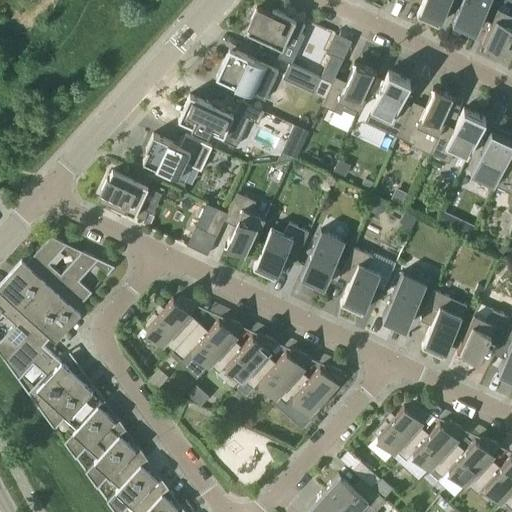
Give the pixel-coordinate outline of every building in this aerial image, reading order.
[(423,0),(417,14),(438,24),(449,0),(423,0)] [(460,0),(452,19),(462,24),(475,30),(482,16),(489,0),(460,0)] [(502,54),(511,34),(511,31),(511,0),(489,0),(482,16),(491,20),(480,43),(502,54)] [(273,10),(271,13),(257,7),(250,22),(251,23),(247,31),(282,48),(291,28),(301,32),(305,23),(272,8),(272,9),(273,10)] [(230,48),(227,53),(216,76),(254,94),(259,83),(268,87),(274,74),(276,75),(278,71),(230,48)] [(332,82),(333,79),(343,58),(332,53),(321,77),(290,62),(283,77),(314,92),(321,77),(332,82)] [(333,79),(332,82),(322,104),(340,113),(347,103),(359,109),(377,72),(356,61),(345,85),(333,79)] [(400,130),(412,105),(412,106),(410,105),(409,109),(399,104),(410,80),(388,70),(365,121),(397,136),(400,130)] [(438,135),(443,123),(455,97),(434,87),(423,111),(412,105),(400,130),(416,137),(413,145),(429,153),(438,135)] [(178,119),(189,124),(192,125),(191,127),(207,134),(209,129),(223,136),(222,138),(221,137),(220,139),(237,147),(250,119),(266,127),(272,114),(249,103),(240,99),(240,101),(248,105),(243,115),(213,100),(211,104),(190,94),(182,110),(181,109),(180,111),(181,112),(178,119)] [(464,108),(454,128),(453,132),(443,127),(444,123),(443,123),(438,135),(429,153),(449,162),(455,151),(467,157),(486,118),(464,108)] [(505,160),(507,156),(511,145),(511,138),(491,129),(470,173),(494,184),(494,185),(498,187),(510,162),(505,160)] [(185,133),(179,145),(153,133),(146,148),(148,150),(143,161),(178,177),(185,162),(201,170),(212,146),(185,133)] [(345,176),(351,164),(339,158),(333,170),(345,176)] [(511,162),(510,162),(498,187),(511,193),(511,162)] [(112,204),(144,219),(148,210),(139,206),(148,186),(112,169),(108,178),(107,177),(100,193),(115,200),(114,204),(113,203),(112,204)] [(407,191),(396,186),(391,197),(402,202),(407,191)] [(237,191),(227,213),(225,217),(237,222),(226,245),(248,255),(265,217),(253,212),(256,200),(237,191)] [(225,217),(227,213),(216,207),(204,231),(216,236),(225,217)] [(296,257),(294,261),(295,261),(309,231),(289,222),(284,233),(271,227),(252,266),(274,276),(286,252),(296,257)] [(324,284),(326,280),(345,240),(321,229),(300,273),(324,284)] [(26,312),(38,299),(60,273),(49,263),(67,243),(50,235),(26,262),(21,258),(0,281),(0,289),(0,290),(1,289),(6,293),(5,294),(26,312)] [(511,247),(502,243),(498,251),(509,256),(511,249),(511,247)] [(75,259),(82,250),(71,245),(67,252),(74,258),(75,259)] [(339,276),(349,281),(340,302),(362,312),(380,273),(367,267),(373,255),(353,246),(339,276)] [(75,259),(74,258),(60,273),(38,299),(68,326),(80,312),(76,308),(91,291),(79,280),(98,258),(82,250),(75,259)] [(99,266),(107,274),(115,265),(102,260),(99,266)] [(406,326),(408,322),(426,282),(403,271),(382,315),(406,326)] [(480,298),(485,287),(478,284),(473,295),(480,298)] [(31,328),(46,341),(51,336),(55,340),(68,326),(38,299),(26,312),(5,294),(6,293),(1,289),(0,290),(0,353),(4,359),(31,328)] [(420,319),(431,324),(421,345),(443,355),(467,304),(434,289),(420,319)] [(198,305),(199,304),(179,295),(179,296),(180,296),(176,300),(173,297),(157,314),(154,312),(155,311),(154,310),(142,324),(143,324),(144,323),(147,326),(146,327),(163,343),(164,342),(173,350),(199,322),(193,328),(184,319),(198,305)] [(474,312),(456,350),(477,360),(489,337),(500,342),(511,317),(493,308),(486,318),(474,312)] [(244,326),(244,325),(225,316),(224,317),(225,318),(222,322),(219,318),(205,334),(196,326),(199,322),(173,350),(183,359),(192,349),(209,364),(209,363),(230,341),(243,326),(244,326)] [(43,345),(46,341),(31,328),(4,359),(43,413),(77,376),(43,345)] [(277,342),(278,341),(259,332),(258,333),(259,334),(256,337),(252,334),(238,349),(230,341),(209,363),(219,372),(226,365),(242,380),(263,357),(277,342)] [(511,375),(511,339),(498,370),(511,375)] [(242,380),(252,389),(259,380),(276,396),(277,395),(297,373),(311,358),(312,357),(292,348),(292,349),(293,349),(289,353),(286,350),(272,365),(263,357),(242,380)] [(314,415),(315,413),(329,398),(328,397),(327,398),(324,395),(344,373),(345,374),(346,373),(326,364),(326,365),(327,365),(323,369),(320,366),(306,381),(297,373),(277,395),(286,404),(293,396),(310,411),(311,410),(314,413),(312,414),(314,415)] [(92,389),(77,376),(43,413),(54,429),(66,416),(78,426),(78,427),(98,405),(99,406),(105,399),(95,386),(92,389)] [(242,380),(237,386),(247,395),(252,389),(242,380)] [(394,450),(395,450),(415,427),(429,412),(429,413),(429,411),(410,402),(410,404),(411,404),(407,408),(404,405),(388,422),(385,420),(386,419),(385,418),(373,431),(374,432),(375,431),(378,433),(377,435),(394,450)] [(113,419),(99,406),(98,405),(78,427),(78,426),(64,442),(76,458),(87,445),(99,456),(100,456),(119,435),(120,435),(126,429),(116,415),(113,419)] [(446,419),(445,420),(446,421),(443,425),(439,421),(426,437),(415,427),(395,450),(406,460),(413,452),(430,467),(430,466),(451,444),(464,429),(465,429),(465,428),(446,419)] [(134,448),(120,435),(119,435),(100,456),(99,456),(85,471),(97,487),(108,475),(120,485),(121,486),(140,464),(141,465),(147,458),(137,445),(134,448)] [(500,446),(501,445),(482,436),(481,437),(482,437),(479,441),(475,438),(461,453),(451,444),(430,466),(441,476),(449,469),(465,484),(466,483),(487,460),(500,446)] [(511,455),(497,470),(487,460),(466,483),(477,493),(484,485),(501,500),(511,488),(511,455)] [(365,481),(371,487),(379,478),(360,461),(351,470),(365,482),(365,481)] [(155,478),(141,465),(140,464),(121,486),(120,485),(106,501),(114,511),(122,511),(130,504),(138,511),(145,511),(162,493),(163,494),(169,488),(158,474),(155,478)] [(365,481),(365,482),(357,491),(337,474),(323,490),(347,511),(358,511),(361,509),(365,511),(374,511),(385,500),(371,487),(365,481)] [(511,488),(501,500),(511,509),(511,488)] [(347,511),(323,490),(308,506),(314,511),(347,511)] [(177,507),(163,494),(162,493),(145,511),(186,511),(180,504),(177,507)]
